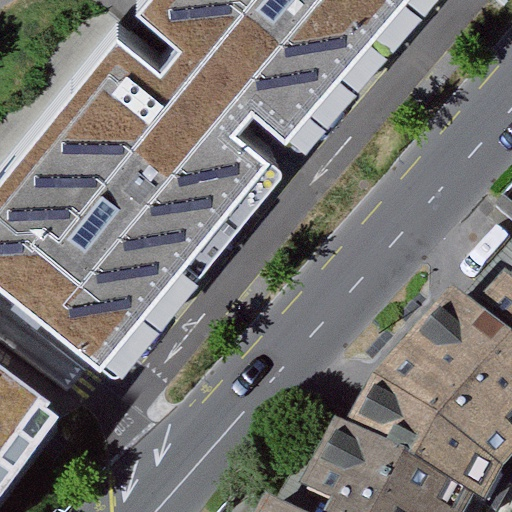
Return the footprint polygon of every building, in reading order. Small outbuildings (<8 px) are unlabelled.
[(276,128),(383,0),(145,0),(170,20),(161,31),(276,128)] [(0,264),(93,343),(276,128),(161,31),(150,45),(119,19),(0,159),(0,264)] [(258,511),(482,511),(498,484),(511,468),(511,232),(340,424),(258,511)] [(0,511),(59,511),(85,478),(0,413),(0,511)] [(511,511),(511,468),(498,484),(482,511),(511,511)]
